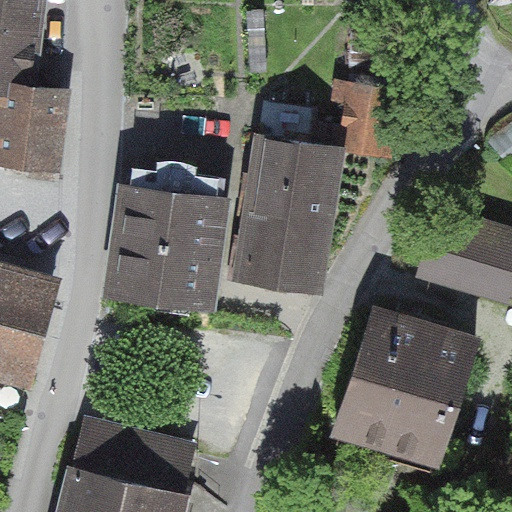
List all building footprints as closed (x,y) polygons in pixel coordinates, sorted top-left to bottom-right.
[(42,0),(0,0),(0,86),(3,87),(0,112),(0,156),(43,162),(42,171),(56,173),(66,90),(31,85),(42,0)] [(344,145),(388,150),(395,88),(352,83),(344,145)] [(339,143),(266,132),(244,273),(317,284),(339,143)] [(127,182),(113,291),(208,303),(225,177),(196,173),(194,191),(127,182)] [(511,243),(438,222),(424,268),(498,290),(511,293),(511,243)] [(0,380),(30,389),(62,276),(0,258),(0,380)] [(400,321),(375,313),(340,425),(443,457),(478,344),(449,336),(452,324),(404,309),(400,321)] [(193,511),(208,449),(75,418),(53,511),(193,511)]
